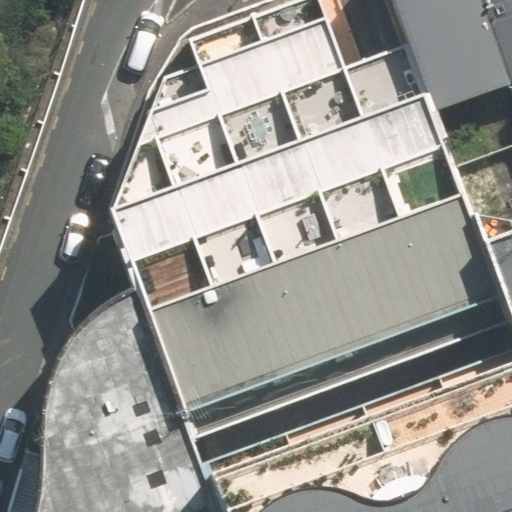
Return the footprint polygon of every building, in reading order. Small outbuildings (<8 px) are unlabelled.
[(432,120),(406,46),(379,56),(346,67),(322,0),(302,0),(189,42),(199,66),(163,80),(113,219),(138,286),(187,417),(499,302),(477,243),(432,120)] [(511,0),(389,0),(406,46),(432,120),(511,90),(511,0)] [(511,229),(477,243),(499,302),(511,336),(511,229)] [(221,511),(210,484),(187,417),(138,286),(110,300),(89,319),(68,344),(48,402),(44,431),(44,474),(38,511),(37,511),(221,511)] [(511,511),(511,361),(210,484),(221,511),(511,511)]
